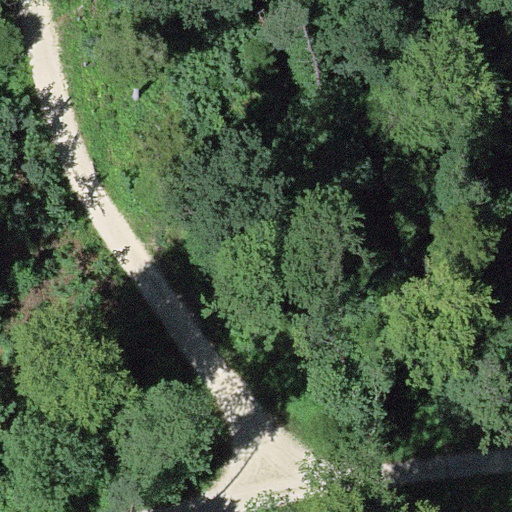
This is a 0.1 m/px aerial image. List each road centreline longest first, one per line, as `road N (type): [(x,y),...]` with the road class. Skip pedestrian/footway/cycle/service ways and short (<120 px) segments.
road 1 (track): [(34,0),(67,162),(153,318),(320,478)]
road 2 (track): [(210,511),(320,478),(511,454)]
